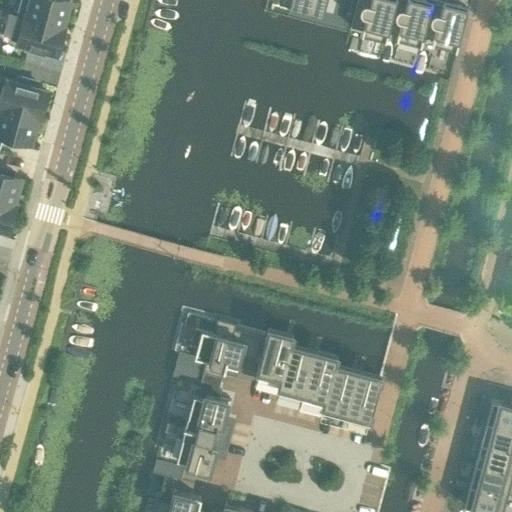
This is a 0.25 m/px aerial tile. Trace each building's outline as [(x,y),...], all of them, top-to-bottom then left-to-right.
[(20,0),(18,13),(63,25),(64,24),(63,24),(69,0),(20,0)] [(279,0),(283,1),(290,3),(288,8),(305,12),(306,7),(321,11),(323,0),(279,0)] [(357,0),(351,25),(362,28),(361,32),(386,38),(387,34),(388,30),(395,0),(357,0)] [(395,0),(388,30),(397,33),(396,36),(421,43),(422,39),(423,35),(432,1),(427,0),(395,0)] [(432,1),(423,35),(432,37),(431,41),(456,48),(457,44),(467,6),(444,0),(442,0),(441,4),(432,1)] [(56,51),(63,25),(18,13),(10,39),(28,43),(27,48),(45,53),(46,48),(56,51)] [(18,80),(0,75),(0,76),(0,103),(39,114),(46,88),(36,85),(37,81),(19,76),(18,80)] [(39,115),(39,114),(0,103),(0,131),(3,132),(2,136),(20,141),(22,137),(31,140),(38,114),(39,115)] [(0,198),(15,203),(15,202),(14,201),(21,176),(11,174),(13,170),(0,166),(0,198)] [(0,226),(8,229),(15,203),(0,198),(0,226)] [(201,327),(194,354),(206,358),(203,370),(222,375),(225,362),(237,365),(240,353),(255,357),(261,334),(234,327),(235,324),(236,322),(217,317),(216,319),(213,330),(201,327)] [(291,340),(292,335),(293,331),(268,325),(267,328),(256,373),(279,379),(279,380),(289,344),(290,344),(291,340)] [(300,395),(312,350),(313,346),(291,340),(290,344),(289,344),(279,380),(279,379),(276,388),(300,395)] [(334,364),(335,360),(336,356),(337,353),(313,346),(312,350),(300,395),(322,401),(323,401),(333,364),(334,364)] [(335,360),(334,364),(333,364),(323,401),(322,401),(321,408),(345,414),(356,370),(357,366),(335,360)] [(357,366),(356,370),(345,414),(369,421),(381,376),(381,373),(357,366)] [(184,428),(228,440),(231,427),(221,425),(227,401),(205,395),(204,399),(193,396),(184,428)] [(485,419),(511,425),(511,396),(509,402),(491,397),(485,419)] [(511,425),(485,419),(480,439),(511,447),(511,425)] [(224,452),(228,440),(184,428),(175,461),(187,464),(186,467),(208,473),(215,450),(224,452)] [(474,460),(511,470),(511,447),(480,439),(474,460)] [(511,470),(474,460),(469,481),(507,491),(507,492),(511,493),(511,470)] [(502,511),(507,492),(507,491),(469,481),(463,503),(481,508),(480,511),(502,511)] [(210,511),(211,511),(198,507),(201,495),(174,488),(171,500),(158,496),(153,511),(210,511)] [(225,502),(222,511),(251,511),(252,509),(225,502)]
